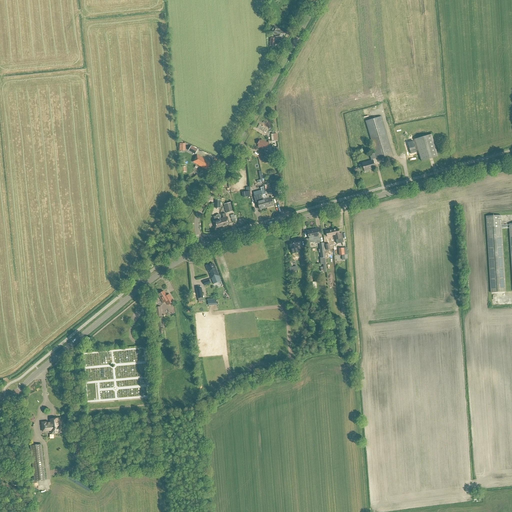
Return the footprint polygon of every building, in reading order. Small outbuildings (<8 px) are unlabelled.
[(274,26),(273,27),(270,33),(276,36),(275,37),(282,40),(285,34),(279,31),(280,29),(274,26)] [(381,117),(366,122),(377,160),(392,155),(381,117)] [(260,124),(258,128),(267,132),(269,128),(260,124)] [(432,134),(426,136),(415,139),(421,161),(438,156),(432,134)] [(260,141),(257,145),(258,146),(258,147),(262,149),(260,152),(263,154),(265,155),(263,160),(270,164),(273,158),(267,155),(270,151),(268,150),(270,147),(268,146),(269,144),(261,140),(261,141),(260,141)] [(191,146),(188,151),(195,155),(198,150),(191,146)] [(364,171),(375,168),(373,160),(373,161),(372,160),(376,159),(375,153),(370,155),(371,161),(362,164),(364,171)] [(204,159),(197,156),(193,162),(207,170),(210,164),(204,160),(204,159)] [(262,194),(254,197),(256,202),(257,202),(260,210),(267,208),(266,207),(264,200),(263,195),(262,194)] [(265,195),(263,195),(264,200),(266,207),(267,208),(274,206),(271,198),(266,199),(265,195)] [(224,204),(226,213),(233,211),(231,203),(224,204)] [(223,218),(220,219),(223,226),(230,224),(227,217),(226,213),(222,214),(223,218)] [(215,221),(214,221),(216,228),(223,226),(220,219),(219,215),(217,215),(217,216),(214,217),(215,221)] [(491,293),(505,292),(501,216),(486,217),(491,293)] [(309,239),(304,240),(305,244),(310,243),(314,242),(320,241),(317,229),(307,231),(309,239)] [(339,229),(332,230),(333,235),(335,235),(336,244),(343,242),(341,233),(340,234),(339,229)] [(294,240),(289,241),(290,248),(291,248),(292,254),(299,252),(298,251),(301,250),(300,249),(301,249),(300,246),(301,245),(299,238),(294,239),(294,240)] [(339,255),(344,255),(345,260),(348,260),(347,248),(338,249),(339,255)] [(213,263),(206,266),(208,272),(208,271),(213,284),(221,281),(214,265),(213,265),(213,263)] [(174,302),(169,294),(167,296),(164,291),(158,295),(163,303),(166,302),(168,306),(174,302)] [(163,327),(162,318),(155,319),(156,328),(163,327)] [(59,426),(58,419),(54,419),(54,422),(47,423),(47,422),(43,422),(44,432),(52,431),(53,434),(61,433),(61,426),(59,426)] [(36,482),(46,480),(42,445),(32,446),(36,482)]
